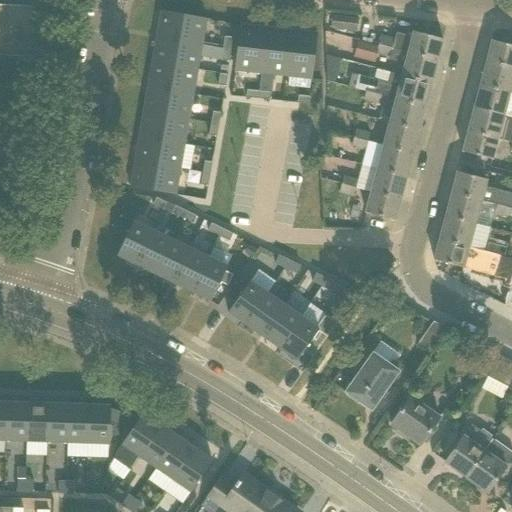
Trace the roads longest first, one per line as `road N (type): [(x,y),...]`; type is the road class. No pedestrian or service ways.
road 1 (tertiary): [(395,511),(194,378),(32,305)]
road 2 (residential): [(511,336),(428,293),(411,265),(410,241),(475,5)]
road 3 (residential): [(32,305),(73,182),(106,0)]
